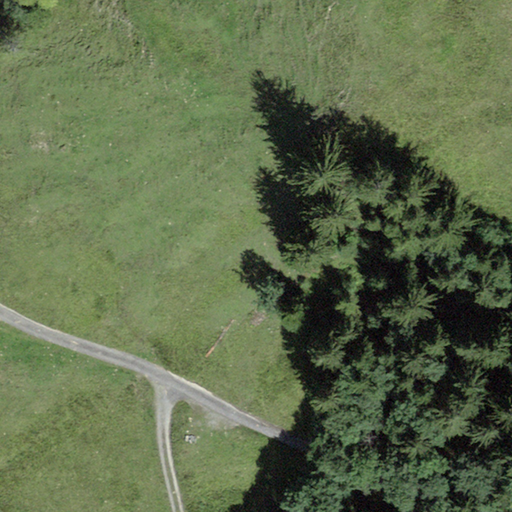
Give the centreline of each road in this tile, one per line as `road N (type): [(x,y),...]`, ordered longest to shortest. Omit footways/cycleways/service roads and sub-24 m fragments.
road 1 (track): [(0,312),(332,454),(421,511)]
road 2 (track): [(168,379),(164,430),(178,511)]
